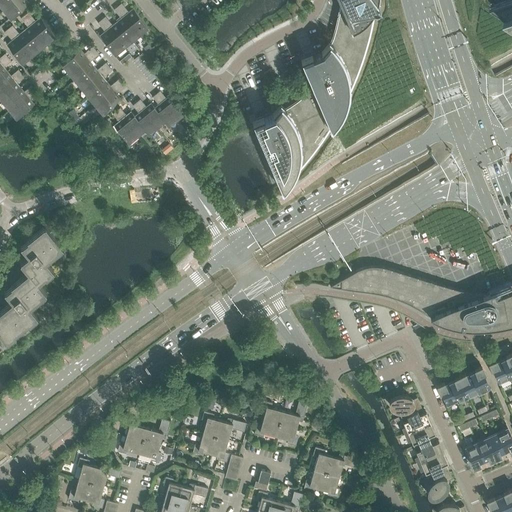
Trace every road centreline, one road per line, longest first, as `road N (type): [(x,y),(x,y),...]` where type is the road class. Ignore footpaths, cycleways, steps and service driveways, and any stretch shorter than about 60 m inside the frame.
road 1 (secondary): [(0,477),(258,286)]
road 2 (secondary): [(233,248),(0,430)]
road 3 (residential): [(319,374),(404,337),(480,511)]
road 4 (secondary): [(426,139),(233,248)]
road 5 (secondary): [(258,286),(427,187)]
road 6 (residential): [(183,168),(14,210)]
road 7 (residential): [(320,0),(298,26),(253,48),(218,92)]
road 8 (residential): [(387,484),(319,374)]
